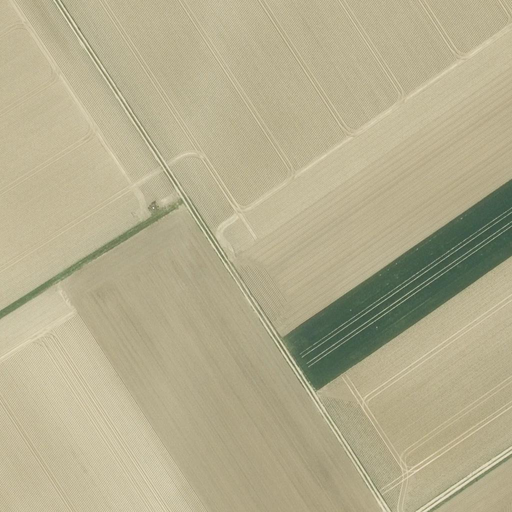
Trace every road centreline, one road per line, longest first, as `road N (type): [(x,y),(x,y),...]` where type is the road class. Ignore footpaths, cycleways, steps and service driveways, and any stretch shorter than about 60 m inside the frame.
road 1 (track): [(389,511),(56,0)]
road 2 (track): [(0,316),(184,199)]
